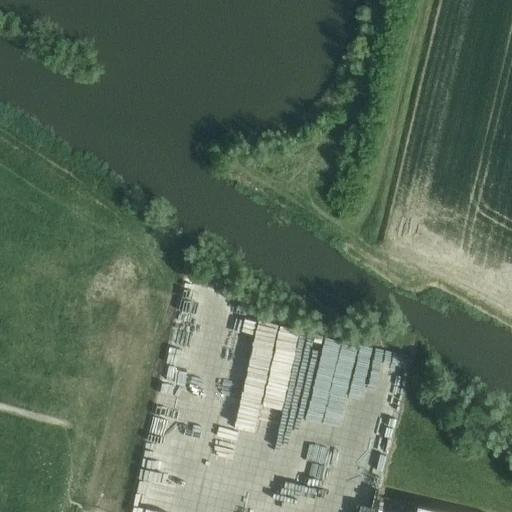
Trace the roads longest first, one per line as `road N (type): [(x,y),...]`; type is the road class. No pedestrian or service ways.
road 1 (track): [(459,0),(402,248),(511,306)]
road 2 (unknown): [(103,511),(155,306)]
